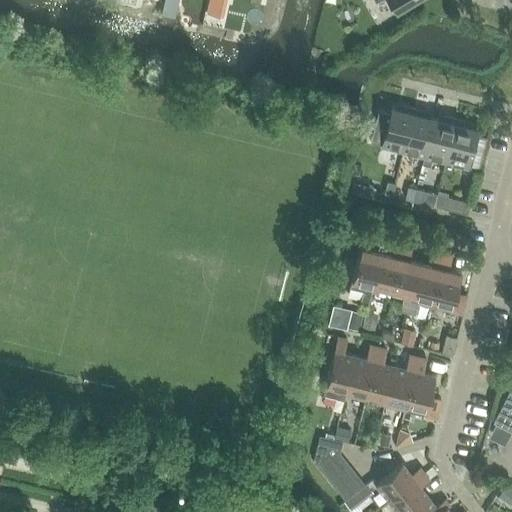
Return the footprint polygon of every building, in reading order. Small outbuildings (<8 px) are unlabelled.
[(389,0),(398,14),(420,0),(375,0),(376,2),(379,0),(389,0)] [(403,152),(414,109),(404,106),(403,110),(392,107),(390,113),(379,110),(371,142),(382,144),(382,146),(403,152)] [(424,115),(425,111),(414,109),(403,152),(424,157),(434,118),(424,115)] [(424,157),(445,162),(456,120),(446,117),(445,121),(434,118),(424,157)] [(456,120),(445,162),(478,170),(487,137),(475,134),(477,129),(466,126),(467,122),(456,120)] [(388,181),(385,193),(392,195),(395,183),(388,181)] [(365,184),(363,194),(373,197),(375,187),(365,184)] [(413,201),(416,189),(409,187),(406,199),(413,201)] [(421,203),(424,191),(416,189),(413,201),(421,203)] [(470,203),(447,197),(444,208),(467,214),(470,203)] [(361,243),(350,288),(362,291),(360,300),(368,302),(370,293),(371,290),(381,248),(370,245),(373,232),(364,230),(361,243)] [(381,248),(371,290),(378,292),(380,286),(392,289),(405,240),(396,238),(392,251),(381,248)] [(405,240),(392,289),(405,292),(401,310),(408,312),(411,301),(422,258),(410,256),(414,242),(405,240)] [(411,301),(408,312),(416,314),(419,302),(431,306),(442,263),(445,250),(436,248),(433,261),(422,258),(411,301)] [(442,263),(431,306),(451,311),(462,313),(468,292),(457,289),(462,269),(451,266),(454,252),(445,250),(442,263)] [(351,310),(347,327),(358,330),(363,312),(351,310)] [(373,332),(378,314),(366,311),(362,329),(373,332)] [(405,326),(401,342),(413,345),(416,329),(405,326)] [(382,329),(381,336),(394,340),(394,332),(382,329)] [(334,349),(323,393),(343,398),(343,396),(354,354),(343,351),(346,338),(337,335),(334,349)] [(354,354),(343,396),(364,401),(365,394),(378,345),(369,343),(365,357),(354,354)] [(378,345),(365,394),(378,398),(376,404),(384,406),(394,364),(383,361),(387,348),(378,345)] [(394,364),(384,406),(404,411),(415,369),(418,356),(409,353),(406,367),(394,364)] [(415,369),(404,411),(424,416),(435,419),(441,397),(430,395),(435,374),(424,371),(427,358),(418,356),(415,369)] [(511,386),(510,386),(491,421),(511,431),(511,386)] [(334,438),(348,441),(351,429),(337,426),(334,438)] [(401,426),(396,443),(397,444),(414,439),(401,426)] [(313,461),(316,464),(339,455),(343,441),(320,435),(313,461)] [(382,436),(380,444),(388,446),(390,438),(382,436)] [(325,476),(344,460),(339,455),(316,464),(325,476)] [(325,476),(331,484),(351,468),(344,460),(325,476)] [(403,462),(375,483),(387,499),(422,473),(418,468),(411,473),(403,462)] [(338,493),(358,476),(351,468),(331,484),(338,493)] [(387,499),(396,511),(404,511),(428,495),(420,485),(427,480),(422,473),(387,499)] [(344,501),(351,496),(365,485),(358,476),(338,493),(344,501)] [(344,501),(344,502),(351,511),(357,506),(369,496),(374,493),(372,490),(366,484),(365,485),(351,496),(344,501)] [(511,491),(504,486),(498,496),(508,503),(511,496),(511,491)] [(242,511),(244,501),(204,492),(199,511),(242,511)] [(436,505),(428,495),(404,511),(439,511),(446,506),(447,506),(443,500),(436,505)]
